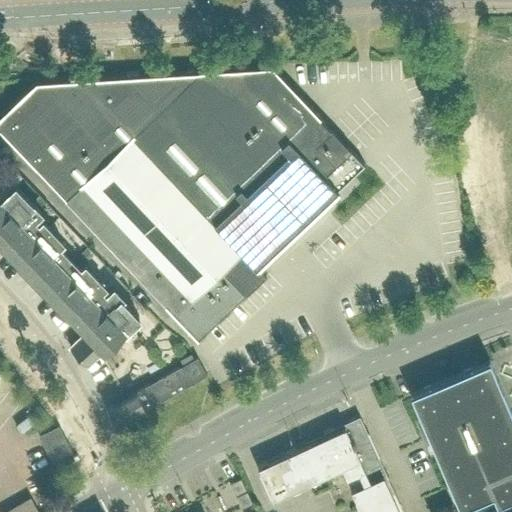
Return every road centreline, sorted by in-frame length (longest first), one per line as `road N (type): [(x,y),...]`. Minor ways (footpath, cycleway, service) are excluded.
road 1 (unclassified): [(121,488),(348,372),(511,306)]
road 2 (secondary): [(0,16),(258,0)]
road 3 (unclassified): [(0,297),(58,365),(121,488)]
